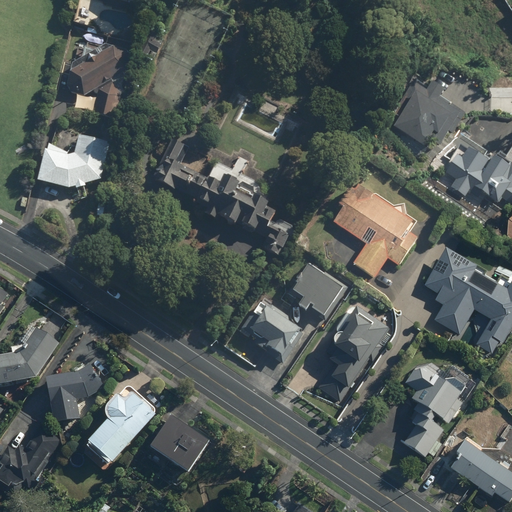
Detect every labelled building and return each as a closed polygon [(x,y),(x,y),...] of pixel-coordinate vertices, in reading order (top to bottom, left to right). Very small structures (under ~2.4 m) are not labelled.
[(163,40),(151,34),(140,57),(152,63),(163,40)] [(113,122),(124,73),(127,71),(129,58),(126,53),(103,48),(94,53),(84,51),(82,61),(70,68),(65,88),(69,95),(83,98),(99,88),(92,116),(113,122)] [(432,156),(458,116),(414,88),(388,127),(432,156)] [(47,148),(45,154),(43,154),(36,185),(67,192),(74,190),(74,192),(84,189),(84,188),(99,183),(108,148),(77,140),(72,158),(67,159),(66,159),(66,157),(47,148)] [(279,223),(274,226),(269,223),(274,213),(250,202),(249,205),(232,197),(236,189),(220,182),(218,187),(208,182),(209,180),(180,167),(188,149),(171,141),(152,181),(184,196),(183,198),(195,204),(194,206),(205,211),(203,217),(214,222),(215,220),(233,229),(235,225),(266,240),(261,251),(279,259),(291,234),(291,228),(279,223)] [(511,148),(504,161),(497,157),(489,170),(488,168),(482,178),(478,176),(481,170),(480,169),(483,163),(462,149),(446,174),(456,181),(451,189),(464,197),(467,192),(476,198),(479,194),(496,204),(499,198),(511,205),(511,202),(511,148)] [(416,242),(407,237),(415,225),(405,218),(403,206),(390,208),(357,188),(354,192),(350,189),(337,207),(341,211),(331,225),(364,247),(352,266),(374,280),(386,261),(398,269),(416,242)] [(444,253),(422,289),(437,298),(434,303),(442,308),(432,323),(458,338),(473,313),(489,322),(474,347),(491,357),(499,344),(501,345),(511,327),(511,281),(505,294),(472,275),(475,271),(444,253)] [(325,323),(347,290),(308,264),(287,295),(300,304),(296,309),(304,315),(308,309),(311,310),(309,313),(325,323)] [(303,335),(284,323),(287,318),(274,310),(271,314),(259,306),(252,316),(257,320),(248,334),(256,340),(252,346),(282,366),(303,335)] [(387,332),(355,310),(325,354),(331,358),(327,363),(333,367),(318,390),(339,403),(387,332)] [(18,355),(0,358),(0,388),(34,382),(58,347),(34,331),(18,355)] [(78,374),(44,380),(47,399),(53,427),(79,422),(75,402),(87,399),(104,390),(89,366),(78,374)] [(428,366),(415,369),(403,387),(415,395),(410,403),(416,407),(412,414),(416,417),(410,426),(414,428),(403,446),(424,460),(442,432),(430,424),(433,419),(441,425),(442,423),(448,427),(462,405),(456,401),(468,383),(447,370),(443,376),(428,366)] [(128,398),(124,401),(122,403),(118,400),(114,399),(110,403),(107,407),(104,410),(103,414),(103,418),(106,424),(86,445),(109,467),(154,419),(131,397),(128,398)] [(207,445),(169,419),(147,452),(186,477),(207,445)] [(18,447),(14,453),(8,449),(0,461),(0,491),(13,500),(23,487),(34,494),(51,467),(49,466),(63,444),(39,429),(25,452),(18,447)] [(85,429),(74,441),(80,448),(92,436),(85,429)] [(448,467),(452,469),(450,473),(491,499),(493,495),(509,505),(511,499),(511,474),(463,444),(448,467)]
